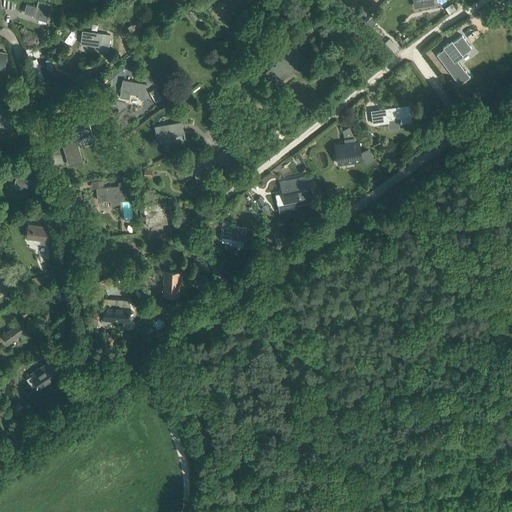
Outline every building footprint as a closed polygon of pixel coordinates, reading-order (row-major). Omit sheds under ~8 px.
[(46,21),(49,10),(52,4),(40,0),(39,0),(37,6),(27,3),(26,4),(24,11),(36,16),(35,18),(43,20),(43,19),(46,21)] [(361,5),(359,12),(365,14),(368,7),(361,5)] [(372,28),(378,22),(372,16),(370,18),(366,22),(372,28)] [(313,29),(304,18),(297,24),(307,35),(313,29)] [(88,31),(83,31),(81,43),(101,46),(100,50),(108,51),(110,34),(88,31)] [(473,49),(464,36),(451,45),(450,43),(445,47),(446,49),(438,54),(459,84),(470,77),(458,59),(473,49)] [(274,63),(266,70),(277,83),(294,69),(293,67),(298,62),(299,64),(306,58),(289,40),(274,53),(276,56),(272,60),(274,63)] [(131,69),(136,64),(132,60),(127,66),(131,69)] [(107,75),(111,79),(125,65),(122,61),(107,75)] [(138,97),(143,98),(145,88),(146,83),(142,82),(132,80),(124,79),(121,96),(129,97),(130,93),(139,95),(138,97)] [(156,88),(149,92),(156,102),(162,99),(156,88)] [(388,122),(389,127),(399,127),(401,116),(412,115),(410,103),(370,110),(372,124),(388,122)] [(17,110),(3,107),(0,116),(0,123),(8,126),(9,122),(14,123),(17,110)] [(182,121),(182,120),(155,126),(156,131),(155,131),(155,132),(156,132),(158,139),(158,143),(176,139),(176,135),(184,134),(182,121)] [(58,139),(60,152),(74,149),(72,136),(88,133),(87,130),(89,130),(87,121),(52,127),(55,140),(58,139)] [(349,127),(343,130),(345,140),(347,140),(347,143),(336,145),(339,164),(363,160),(363,158),(365,158),(367,163),(374,159),(369,148),(361,153),(359,142),(358,142),(349,127)] [(378,137),(370,141),(374,148),(382,144),(378,137)] [(195,160),(182,165),(185,175),(194,171),(198,182),(212,176),(208,166),(208,165),(216,162),(213,153),(205,157),(205,156),(195,160)] [(299,172),(306,169),(299,155),(292,158),(299,172)] [(28,173),(19,170),(13,186),(22,190),(24,186),(28,187),(28,186),(29,187),(34,172),(28,170),(28,173)] [(102,179),(91,180),(92,188),(97,188),(98,200),(111,199),(112,203),(120,202),(120,200),(125,199),(125,191),(130,191),(129,180),(132,180),(131,175),(123,176),(123,181),(119,182),(119,186),(103,187),(102,179)] [(306,189),(277,195),(279,203),(297,199),(297,201),(308,199),(306,189)] [(256,199),(265,212),(270,209),(261,196),(256,199)] [(154,204),(140,206),(142,219),(145,218),(147,226),(158,224),(168,222),(164,202),(154,204)] [(42,240),(41,243),(49,244),(50,241),(51,241),(53,226),(52,226),(53,221),(44,220),(43,225),(29,223),(27,237),(42,240)] [(230,239),(245,240),(247,227),(232,225),(230,239)] [(269,226),(263,231),(265,233),(271,241),(276,236),(269,226)] [(131,265),(136,276),(146,271),(141,261),(131,265)] [(0,295),(13,287),(0,267),(0,295)] [(30,277),(32,286),(44,282),(46,281),(57,278),(55,271),(44,274),(42,275),(30,277)] [(180,272),(164,271),(163,294),(179,294),(180,272)] [(99,298),(108,293),(104,285),(113,280),(110,274),(94,283),(99,298)] [(196,284),(201,291),(211,284),(206,277),(196,284)] [(57,283),(61,301),(69,299),(65,281),(57,283)] [(11,300),(24,292),(20,285),(7,294),(11,300)] [(21,308),(26,316),(38,309),(28,292),(22,296),(27,305),(21,308)] [(106,298),(106,300),(105,316),(106,316),(106,315),(118,316),(117,318),(129,319),(130,308),(129,299),(124,299),(106,298)] [(28,335),(19,323),(3,334),(8,342),(20,334),(23,338),(28,335)] [(64,358),(54,342),(31,356),(34,362),(43,357),(44,359),(51,355),(55,363),(64,358)] [(56,375),(47,362),(31,373),(41,389),(57,377),(56,375)] [(10,407),(14,414),(24,408),(21,402),(10,407)]
